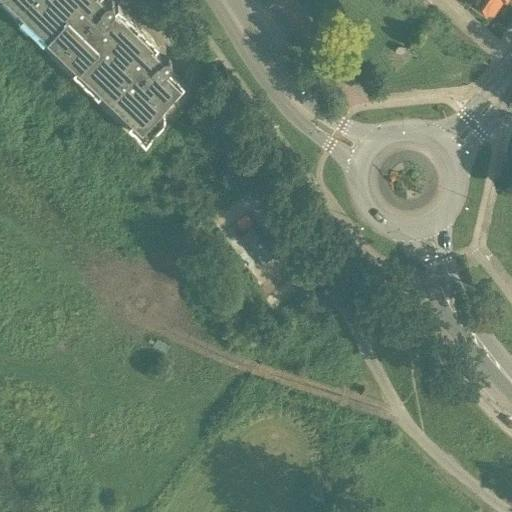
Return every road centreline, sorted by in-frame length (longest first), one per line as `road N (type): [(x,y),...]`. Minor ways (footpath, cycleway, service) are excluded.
road 1 (primary): [(405,231),(459,337),(511,392)]
road 2 (primary): [(511,371),(462,301),(435,222)]
road 3 (track): [(255,367),(398,414)]
road 4 (primary): [(294,101),(222,0)]
